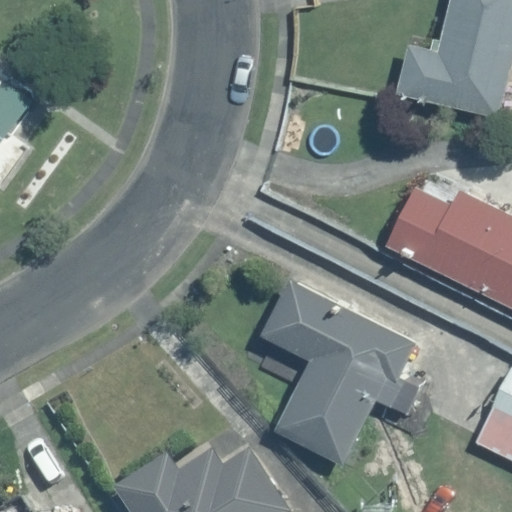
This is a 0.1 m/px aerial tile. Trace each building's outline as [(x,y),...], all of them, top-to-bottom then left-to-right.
[(511,56),(511,0),(450,0),(439,52),(407,45),(396,95),(498,117),(511,56)] [(0,186),(29,144),(15,134),(38,100),(12,82),(4,93),(0,90),(0,186)] [(451,204),(418,189),(386,245),(511,307),(511,215),(459,190),(451,204)] [(422,343),(297,277),(267,334),(316,360),(281,426),(348,462),(381,400),(389,405),(422,343)] [(511,372),(480,438),(511,454),(511,372)] [(174,451),(117,489),(132,511),(295,511),(254,449),(229,466),(219,452),(188,473),(174,451)]
